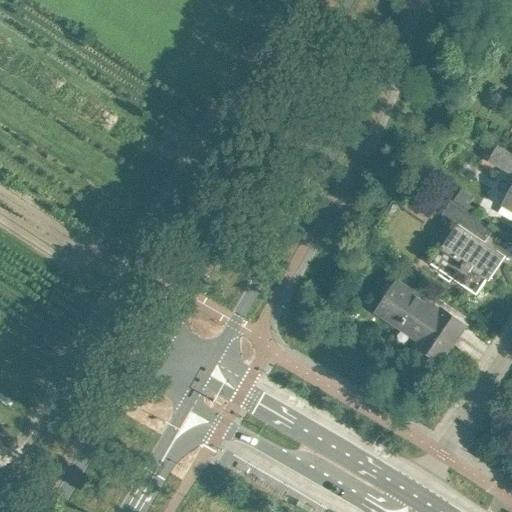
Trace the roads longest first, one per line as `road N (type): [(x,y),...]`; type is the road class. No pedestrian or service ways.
road 1 (tertiary): [(217,365),(366,77),(384,0)]
road 2 (tertiary): [(346,0),(159,331)]
road 3 (secondary): [(416,484),(217,365)]
road 4 (secondary): [(199,406),(372,511)]
road 5 (secondary): [(136,368),(52,511)]
road 6 (residential): [(511,344),(440,452)]
road 7 (secondary): [(134,511),(199,406)]
